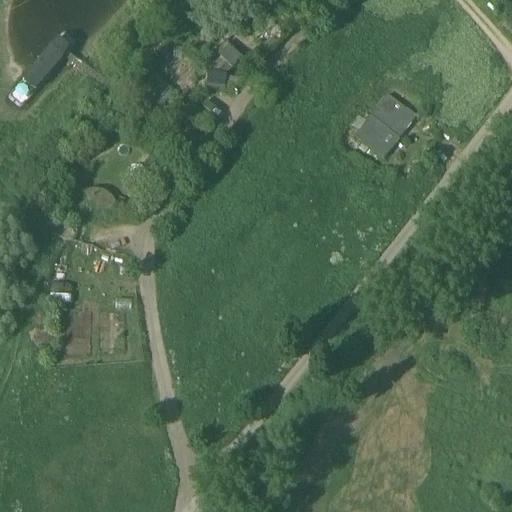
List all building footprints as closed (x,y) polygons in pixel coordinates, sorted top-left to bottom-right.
[(6,95),(6,98),(14,105),(18,106),(20,104),(75,44),(74,40),(66,33),(63,32),(7,93),(6,95)] [(210,77),(209,89),(225,90),(226,78),(233,72),(230,68),(239,59),(231,50),(221,59),(226,65),(213,77),(210,77)] [(387,97),(355,139),(383,161),(416,118),(406,111),(406,112),(387,97)] [(194,121),(187,129),(198,139),(205,131),(194,121)] [(407,165),(420,184),(442,168),(429,150),(407,165)]
